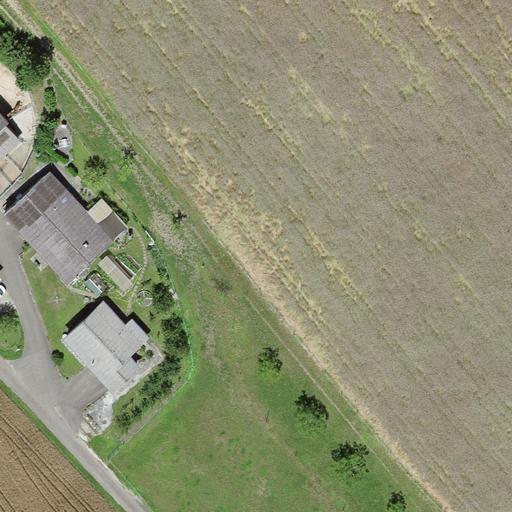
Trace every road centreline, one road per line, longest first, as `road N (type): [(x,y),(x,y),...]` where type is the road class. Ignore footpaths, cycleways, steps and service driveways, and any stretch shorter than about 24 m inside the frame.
road 1 (track): [(4,0),(143,169),(256,432)]
road 2 (unclassified): [(138,511),(0,363)]
road 3 (track): [(0,92),(91,192)]
